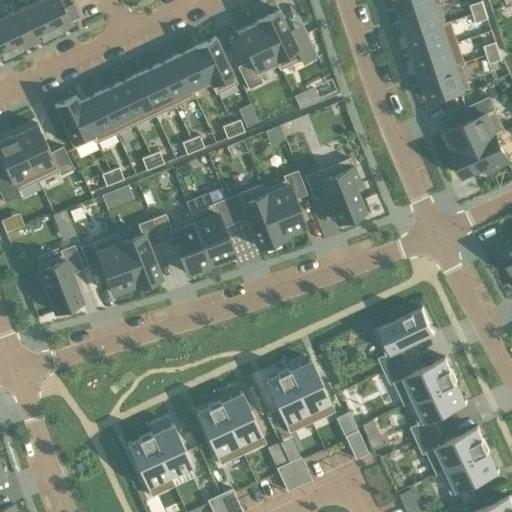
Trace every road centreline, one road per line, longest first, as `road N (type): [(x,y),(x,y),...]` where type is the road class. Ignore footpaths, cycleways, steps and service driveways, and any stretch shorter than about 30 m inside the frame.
road 1 (residential): [(432,236),(265,297),(18,371)]
road 2 (residential): [(345,0),(432,236)]
road 3 (residential): [(0,90),(198,0)]
road 4 (residential): [(432,236),(511,377)]
road 5 (residential): [(18,371),(70,511)]
